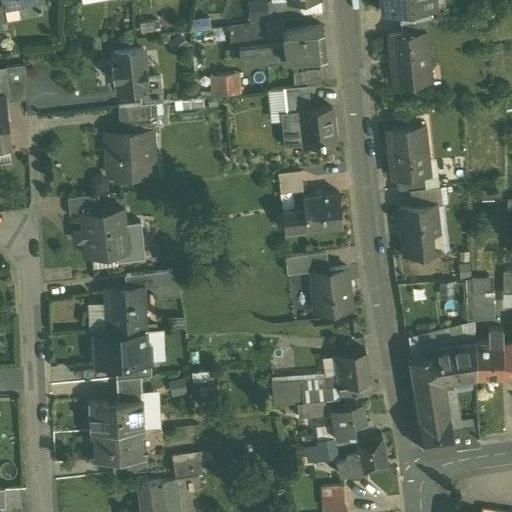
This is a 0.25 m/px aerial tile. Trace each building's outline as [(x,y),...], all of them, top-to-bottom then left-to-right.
[(39,0),(2,0),(3,5),(4,5),(22,2),(24,15),(42,12),(39,0)] [(260,0),(247,1),(249,22),(300,15),(298,0),(260,0)] [(380,0),(381,11),(398,9),(429,6),(435,5),(434,4),(429,4),(428,0),(380,0)] [(429,6),(398,9),(399,21),(423,19),(431,18),(429,6)] [(195,27),(212,25),(211,15),(194,17),(195,27)] [(282,18),(265,20),(266,26),(283,24),(282,18)] [(423,19),(399,21),(401,33),(425,31),(423,19)] [(265,20),(190,30),(191,46),(223,40),(267,36),(266,26),(265,20)] [(322,25),(282,29),(283,41),(285,55),(325,51),(322,25)] [(190,30),(173,32),(175,48),(191,46),(190,30)] [(401,33),(388,34),(393,83),(430,80),(425,31),(401,33)] [(283,41),(262,43),(264,58),(285,55),(283,41)] [(262,43),(238,46),(239,60),(264,58),(262,43)] [(139,91),(162,89),(160,76),(147,78),(144,48),(113,52),(115,64),(112,64),(114,80),(117,80),(118,94),(139,91)] [(25,63),(5,65),(8,99),(25,97),(25,63)] [(319,69),(294,72),(295,86),(308,84),(321,83),(319,69)] [(238,72),(209,75),(212,95),(240,92),(238,72)] [(295,86),(283,87),(286,111),(301,109),(310,108),(308,84),(295,86)] [(162,89),(139,91),(141,104),(149,103),(163,101),(162,89)] [(3,99),(0,99),(0,146),(8,145),(3,99)] [(141,104),(124,105),(125,122),(140,121),(150,120),(149,103),(141,104)] [(310,108),(301,109),(305,143),(334,140),(330,106),(310,108)] [(286,111),(280,111),(284,145),(305,143),(301,109),(286,111)] [(140,121),(125,122),(125,130),(140,129),(140,121)] [(423,125),(387,128),(392,177),(423,174),(428,174),(423,125)] [(125,130),(112,130),(113,151),(107,152),(109,175),(126,174),(126,170),(135,170),(153,169),(150,128),(125,130)] [(301,169),(278,172),(280,192),(303,190),(301,169)] [(423,174),(395,177),(397,189),(409,188),(424,186),(423,174)] [(424,186),(409,188),(411,205),(435,202),(435,204),(442,203),(440,185),(424,186)] [(339,192),(302,196),(304,207),(306,228),(306,229),(342,225),(339,192)] [(94,194),(67,197),(69,214),(81,213),(96,211),(94,194)] [(411,205),(399,206),(404,253),(435,250),(433,233),(438,232),(435,204),(435,202),(411,205)] [(304,207),(282,210),(284,230),(306,228),(304,207)] [(96,211),(81,213),(86,255),(115,251),(128,250),(125,223),(123,208),(96,211)] [(116,262),(145,258),(141,221),(125,223),(128,250),(115,251),(116,262)] [(325,250),(285,255),(287,272),(310,270),(327,268),(325,250)] [(327,268),(310,270),(314,311),(351,307),(346,266),(327,268)] [(175,268),(158,270),(159,284),(158,285),(159,294),(179,292),(175,268)] [(511,269),(502,270),(502,292),(511,291),(511,269)] [(158,270),(124,274),(125,285),(142,285),(142,286),(158,285),(159,284),(158,270)] [(494,304),(492,276),(471,276),(472,304),(494,304)] [(125,285),(105,286),(107,331),(145,328),(142,286),(142,285),(125,285)] [(494,319),(494,304),(472,304),(473,319),(494,319)] [(146,344),(145,328),(107,331),(93,332),(96,363),(115,362),(151,361),(149,344),(146,344)] [(511,338),(502,339),(502,374),(502,375),(511,374),(511,338)] [(475,339),(447,343),(453,378),(475,375),(475,339)] [(502,374),(502,339),(475,339),(475,375),(502,374)] [(447,343),(435,345),(437,354),(443,387),(454,386),(453,378),(447,343)] [(365,349),(334,354),(337,376),(338,385),(369,381),(365,349)] [(437,354),(409,359),(415,393),(416,393),(417,401),(444,397),(445,397),(443,387),(437,354)] [(115,362),(115,377),(140,375),(151,374),(151,361),(115,362)] [(140,375),(115,377),(117,400),(141,398),(140,375)] [(337,376),(300,379),(302,399),(324,397),(340,396),(338,385),(337,376)] [(300,379),(272,381),(273,402),(302,399),(300,379)] [(369,381),(338,385),(340,396),(371,393),(369,381)] [(324,397),(302,399),(302,400),(303,414),(326,412),(324,397)] [(444,397),(417,401),(420,419),(447,416),(444,397)] [(117,400),(87,401),(89,430),(92,430),(140,427),(144,427),(142,398),(117,400)] [(361,400),(330,406),(336,435),(336,436),(355,433),(355,432),(353,422),(365,419),(361,400)] [(447,416),(420,419),(425,452),(454,448),(451,429),(449,415),(447,416)] [(478,425),(451,429),(454,448),(479,444),(478,425)] [(140,427),(92,430),(93,458),(120,456),(141,455),(140,427)] [(316,432),(305,434),(307,444),(318,442),(317,439),(318,439),(316,432)] [(355,433),(336,436),(336,435),(333,436),(335,446),(349,443),(351,449),(360,447),(358,437),(357,432),(355,432),(355,433)] [(381,432),(358,437),(360,447),(364,467),(387,462),(381,432)] [(333,436),(318,439),(317,439),(318,442),(307,444),(310,457),(311,457),(336,451),(335,446),(333,436)] [(310,457),(307,444),(297,444),(300,464),(312,463),(311,457),(310,457)] [(351,449),(345,450),(346,457),(349,471),(364,467),(360,447),(351,449)] [(198,450),(172,454),(174,474),(192,472),(191,465),(200,464),(198,450)] [(141,455),(120,456),(121,471),(146,469),(145,455),(141,455)] [(346,457),(335,459),(338,473),(349,471),(346,457)] [(181,511),(176,477),(159,479),(163,511),(181,511)] [(163,511),(159,479),(138,482),(141,508),(141,511),(163,511)] [(342,483),(320,485),(322,507),(344,505),(342,483)]
